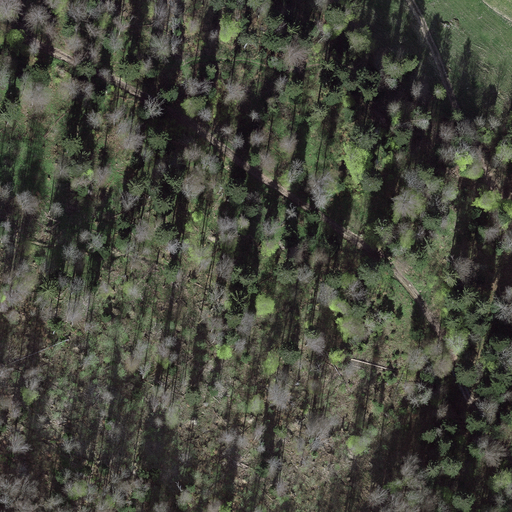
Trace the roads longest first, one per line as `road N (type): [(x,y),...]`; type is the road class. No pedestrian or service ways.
road 1 (track): [(0,23),(174,109),(411,281),(511,455)]
road 2 (track): [(408,0),(461,117)]
